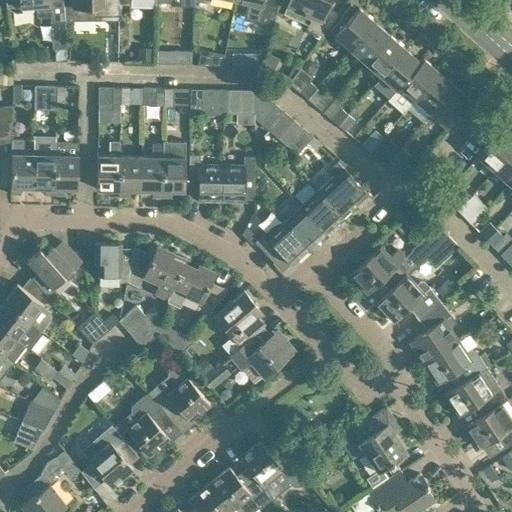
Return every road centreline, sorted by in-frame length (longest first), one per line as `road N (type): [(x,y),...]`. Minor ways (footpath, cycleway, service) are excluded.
road 1 (residential): [(279,300),(193,229),(16,221)]
road 2 (residential): [(123,511),(325,350)]
road 3 (residential): [(499,511),(398,363)]
road 4 (residential): [(398,363),(314,269)]
